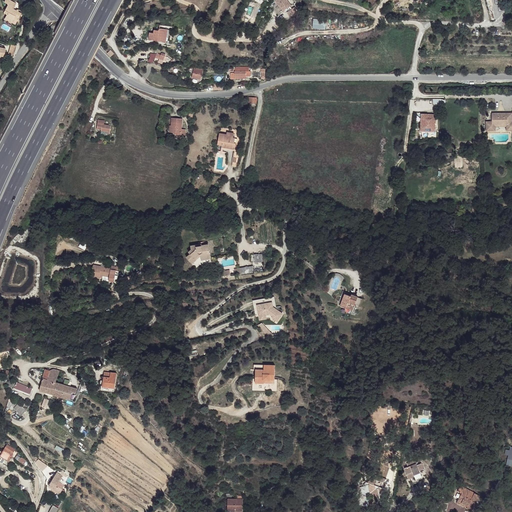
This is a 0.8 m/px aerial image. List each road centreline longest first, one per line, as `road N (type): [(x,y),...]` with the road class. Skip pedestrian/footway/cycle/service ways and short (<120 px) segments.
road 1 (tertiary): [(511,76),(299,78),(234,93),(159,92),(118,73),(45,0)]
road 2 (motorway): [(0,225),(110,0)]
road 3 (motorway): [(88,0),(0,171)]
road 4 (unknown): [(415,78),(425,27),(500,20),(511,0)]
road 5 (residential): [(0,413),(26,421),(34,386),(24,367),(62,367)]
